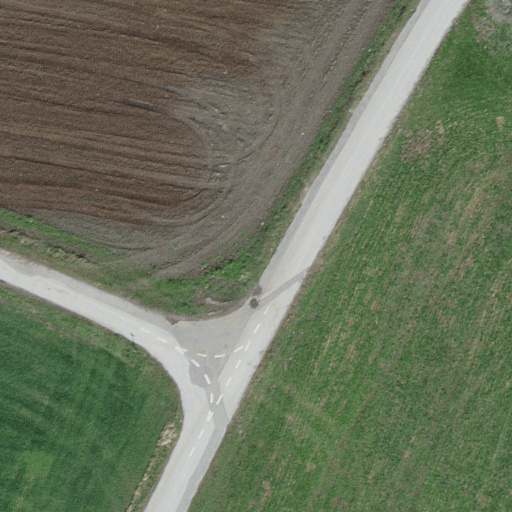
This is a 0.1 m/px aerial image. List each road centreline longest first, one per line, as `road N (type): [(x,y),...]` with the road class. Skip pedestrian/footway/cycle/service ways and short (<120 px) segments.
road 1 (unclassified): [(228,374),(448,0)]
road 2 (unclassified): [(0,266),(228,374)]
road 3 (unclassified): [(169,511),(228,374)]
